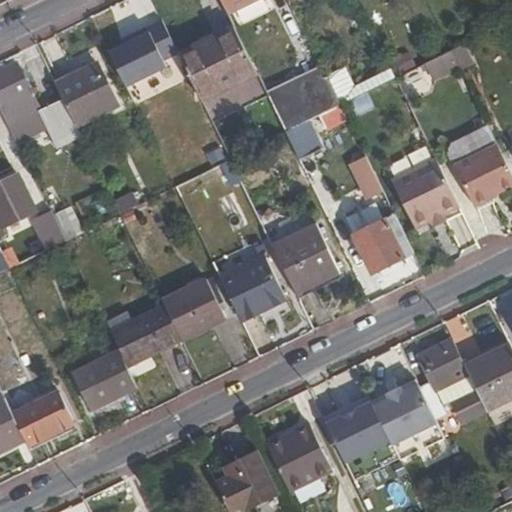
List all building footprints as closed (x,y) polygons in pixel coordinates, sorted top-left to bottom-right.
[(221,0),(227,13),(254,0),(221,0)] [(147,27),(149,31),(162,59),(177,52),(162,20),(147,27)] [(234,27),(197,45),(200,50),(237,32),(234,27)] [(149,31),(108,51),(126,87),(167,68),(162,59),(149,31)] [(197,45),(178,54),(201,101),(257,74),(237,32),(200,50),(197,45)] [(452,52),(421,67),(429,84),(460,69),(452,52)] [(286,133),(311,121),(341,106),(321,64),(265,91),(286,133)] [(0,97),(4,105),(0,106),(0,110),(9,128),(39,113),(41,112),(40,111),(18,65),(0,73),(0,97)] [(99,65),(57,85),(64,99),(77,126),(118,106),(99,65)] [(380,110),(372,92),(399,81),(395,70),(358,85),(351,69),(338,74),(357,119),(380,110)] [(64,99),(40,111),(41,112),(39,113),(53,142),(78,130),(77,126),(64,99)] [(286,133),(299,160),(324,148),(311,121),(286,133)] [(26,154),(35,149),(24,126),(15,131),(26,154)] [(497,146),(489,128),(466,139),(474,157),(497,146)] [(474,157),(466,139),(453,145),(449,155),(476,210),(493,201),(493,197),(511,187),(511,175),(497,146),(474,157)] [(390,206),(363,150),(349,156),(378,212),(390,206)] [(443,216),(459,209),(435,160),(391,182),(415,230),(433,221),(443,216)] [(0,185),(0,237),(5,235),(1,229),(34,213),(16,178),(0,185)] [(120,215),(139,206),(132,193),(113,202),(120,215)] [(370,274),(413,254),(394,214),(351,235),(370,274)] [(443,216),(433,221),(436,227),(446,222),(443,216)] [(41,227),(51,249),(65,242),(54,220),(41,227)] [(272,249),(295,296),(339,275),(316,228),(272,249)] [(0,250),(0,272),(8,268),(0,250)] [(265,257),(219,280),(239,322),(285,300),(265,257)] [(202,287),(163,306),(164,307),(181,342),(182,344),(221,325),(202,287)] [(181,342),(164,307),(132,323),(126,312),(106,322),(129,368),(181,342)] [(461,426),(488,412),(469,373),(466,367),(453,341),(418,358),(431,383),(420,388),(436,419),(454,410),(461,426)] [(488,412),(511,399),(511,349),(510,346),(489,356),(491,362),(469,373),(488,412)] [(466,367),(469,373),(491,362),(489,356),(466,367)] [(77,388),(91,417),(132,397),(117,368),(102,376),(99,371),(91,375),(94,380),(77,388)] [(391,441),(393,445),(438,423),(436,419),(420,388),(419,385),(403,393),(390,399),(374,407),(391,441)] [(390,399),(403,393),(401,388),(387,395),(390,399)] [(59,392),(22,410),(38,442),(75,424),(59,392)] [(0,449),(24,437),(13,415),(4,397),(0,398),(0,449)] [(374,407),(372,403),(327,425),(346,463),(391,441),(374,407)] [(24,437),(29,447),(38,442),(22,410),(13,415),(24,437)] [(267,445),(291,493),(333,472),(308,423),(267,445)] [(216,482),(230,511),(242,511),(279,494),(257,451),(223,468),(227,477),(216,482)]
